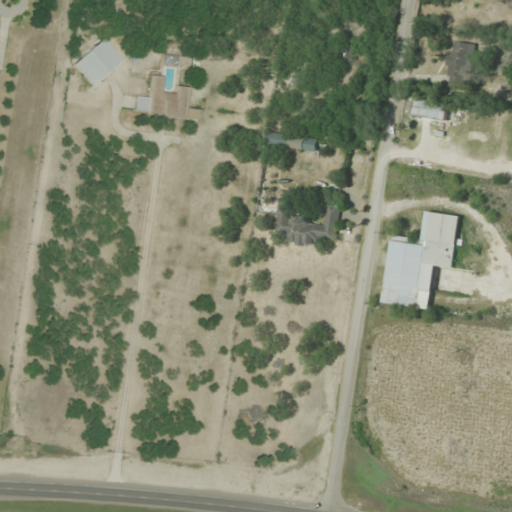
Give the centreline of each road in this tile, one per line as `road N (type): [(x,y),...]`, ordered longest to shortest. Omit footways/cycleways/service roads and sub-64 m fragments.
road 1 (tertiary): [(329,511),(404,0)]
road 2 (primary): [(286,511),(0,488)]
